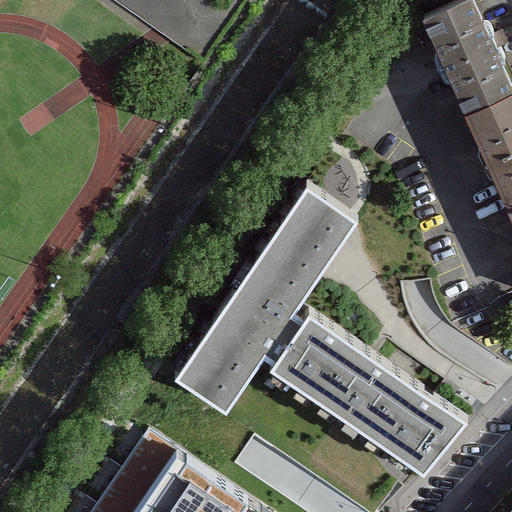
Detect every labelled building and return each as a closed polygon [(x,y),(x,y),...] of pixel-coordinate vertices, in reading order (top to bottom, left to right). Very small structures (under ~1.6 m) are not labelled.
[(427,24),(462,107),(511,86),(474,0),(469,0),(425,19),(427,24)] [(511,87),(511,86),(462,107),(500,195),(511,189),(511,87)] [(277,367),(275,370),(383,444),(424,472),(463,415),(448,405),(415,383),(371,353),(310,311),(304,320),(292,311),(301,297),(318,272),(356,217),(349,212),(317,190),(305,182),(175,372),(227,407),(261,358),(264,353),(279,364),(277,367)] [(511,189),(500,195),(511,222),(511,189)] [(277,511),(186,450),(151,426),(92,511),(277,511)]
